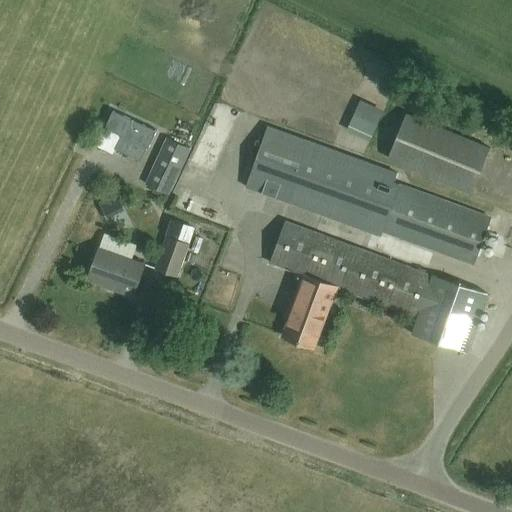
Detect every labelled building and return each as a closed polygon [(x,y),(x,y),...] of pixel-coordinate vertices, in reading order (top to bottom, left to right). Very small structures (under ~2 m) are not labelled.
[(383,110),(360,100),(347,130),(370,140),(383,110)] [(223,106),(218,120),(233,126),(239,113),(223,106)] [(105,127),(121,135),(115,148),(140,160),(147,147),(148,147),(156,130),(113,111),(105,127)] [(406,113),(388,158),(472,193),(490,148),(406,113)] [(217,171),(230,138),(207,129),(194,162),(217,171)] [(271,132),(249,190),(386,238),(388,233),(474,264),(492,218),(404,187),(406,183),(271,132)] [(144,184),(169,195),(190,148),(165,137),(144,184)] [(119,186),(107,191),(114,208),(126,203),(119,186)] [(177,277),(189,243),(194,228),(171,220),(166,235),(154,268),(177,277)] [(432,274),(285,222),(270,263),(307,276),(301,292),(295,290),(289,307),(293,308),(283,337),(313,348),(330,303),(333,304),(338,288),(417,317),(411,333),(466,352),(487,293),(432,274)] [(511,224),(505,222),(493,255),(511,262),(511,224)] [(106,230),(103,239),(136,250),(139,241),(106,230)] [(112,286),(111,288),(132,296),(144,263),(100,247),(88,278),(112,286)]
